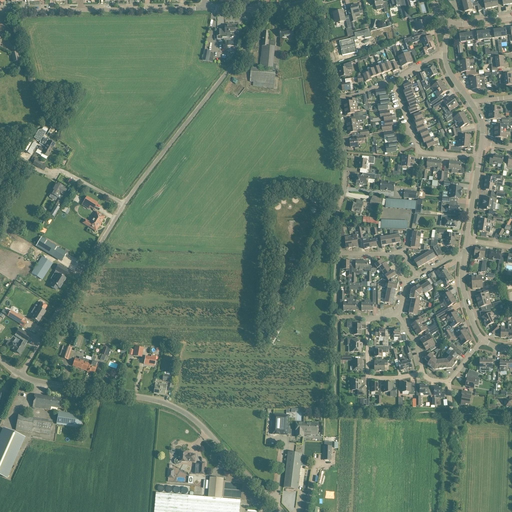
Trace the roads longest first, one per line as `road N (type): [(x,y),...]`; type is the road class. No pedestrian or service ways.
road 1 (unclassified): [(281,511),(196,421),(168,404),(20,375)]
road 2 (unclassified): [(123,203),(239,56),(256,8)]
road 3 (unclassified): [(20,375),(123,203)]
road 4 (residential): [(479,158),(418,149),(391,80)]
road 5 (residential): [(332,223),(345,170),(336,98)]
road 6 (residential): [(81,10),(205,8)]
